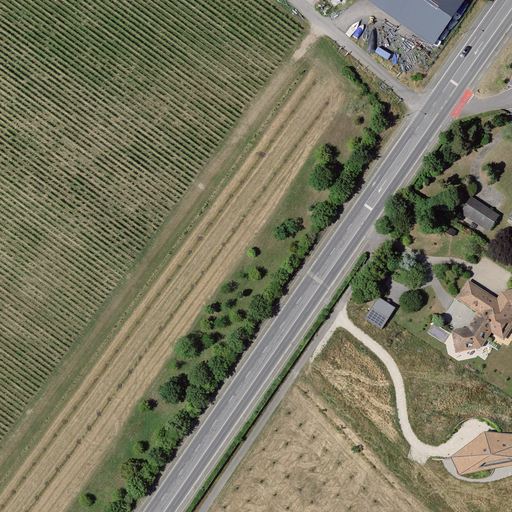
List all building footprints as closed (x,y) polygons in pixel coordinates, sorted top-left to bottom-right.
[(465,0),(367,0),(432,46),(465,0)] [(500,215),(472,197),(461,214),(489,232),(500,215)] [(511,290),(502,292),(498,299),(469,281),(460,298),(479,311),(470,328),(455,332),(458,351),(483,345),(492,331),(504,336),(511,325),(511,318),(510,317),(511,313),(511,290)] [(395,308),(378,298),(365,318),(382,328),(395,308)] [(511,433),(484,432),(451,457),(460,475),(511,465),(511,433)]
